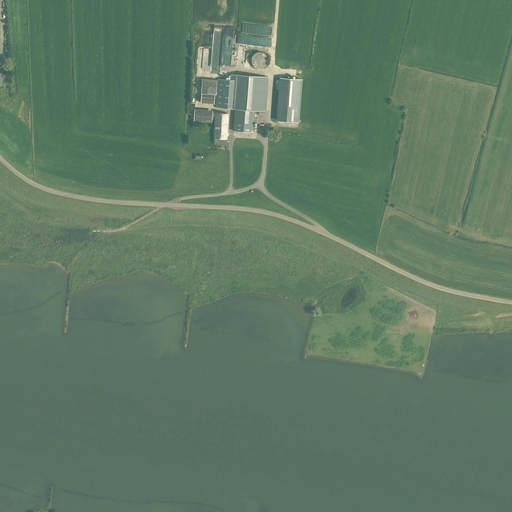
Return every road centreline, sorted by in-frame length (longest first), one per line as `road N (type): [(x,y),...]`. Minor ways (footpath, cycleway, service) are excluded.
road 1 (unclassified): [(511,303),(435,286),(270,213),(77,198),(26,181),(0,158)]
road 2 (track): [(266,141),(278,0)]
